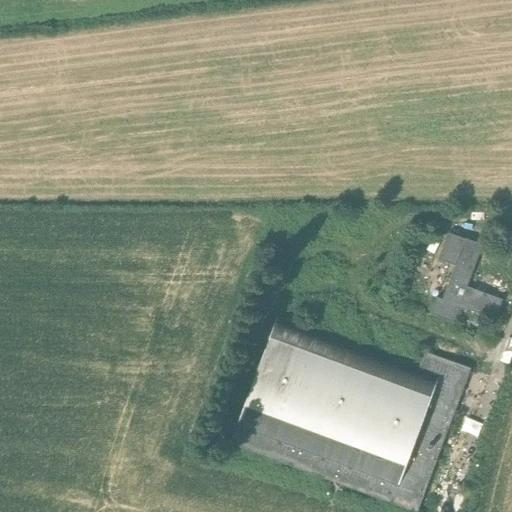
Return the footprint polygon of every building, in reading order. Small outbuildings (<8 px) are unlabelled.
[(511,190),(507,154),(490,156),(498,207),(511,204),(511,190)] [(473,160),(457,165),(470,215),(487,210),(473,160)] [(440,171),(426,177),(444,225),(459,219),(440,171)] [(401,188),(387,196),(411,240),(425,233),(401,188)] [(372,204),(358,214),(387,256),(400,247),(372,204)] [(344,224),(332,235),(364,274),(377,264),(344,224)] [(490,243),(475,246),(483,282),(498,279),(490,243)] [(318,245),(307,258),(344,294),(355,282),(318,245)] [(453,254),(440,261),(457,294),(471,286),(453,254)] [(289,277),(278,290),(320,322),(330,309),(289,277)] [(413,282),(402,292),(430,318),(440,307),(413,282)] [(269,303),(260,317),(303,345),(312,331),(269,303)] [(389,312),(381,327),(415,343),(423,329),(389,312)] [(505,317),(467,319),(468,334),(506,332),(505,317)] [(258,335),(251,350),(290,369),(297,355),(258,335)] [(374,347),(371,362),(407,370),(410,355),(374,347)] [(467,347),(464,362),(501,369),(504,353),(467,347)] [(335,352),(322,387),(338,393),(350,356),(335,352)] [(244,365),(238,379),(278,395),(284,381),(244,365)] [(460,374),(453,388),(487,404),(493,390),(460,374)] [(369,385),(369,400),(407,398),(406,383),(369,385)] [(313,397),(308,413),(344,425),(349,409),(313,397)] [(446,398),(435,410),(463,435),(474,423),(446,398)] [(230,404),(226,419),(268,430),(272,414),(230,404)] [(411,418),(377,433),(383,446),(417,432),(411,418)] [(320,429),(315,444),(350,455),(355,441),(320,429)] [(221,437),(220,452),(263,456),(265,441),(221,437)] [(424,442),(395,467),(404,478),(434,454),(424,442)] [(444,463),(421,494),(433,503),(456,473),(444,463)] [(340,465),(334,481),(371,492),(376,477),(340,465)] [(217,469),(216,484),(260,485),(261,470),(218,469),(217,469)] [(467,479),(454,511),(470,511),(482,484),(467,479)] [(288,497),(282,511),(299,511),(303,502),(288,497)]
